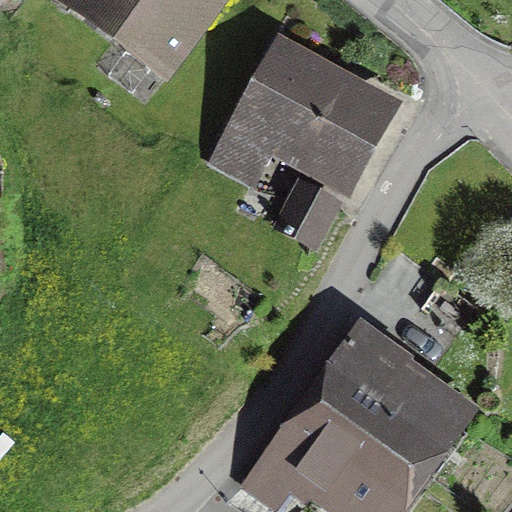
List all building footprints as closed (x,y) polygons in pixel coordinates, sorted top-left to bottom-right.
[(210,0),(75,0),(72,4),(160,70),(212,1),(210,0)] [(275,48),(213,160),(254,182),(275,143),(345,181),(385,109),(275,48)] [(305,192),(285,229),(312,244),(332,208),(305,192)] [(361,329),(312,394),(411,469),(447,422),(367,361),(380,343),(361,329)] [(378,511),(411,469),(312,394),(246,484),(274,504),(294,477),(341,511),(378,511)]
